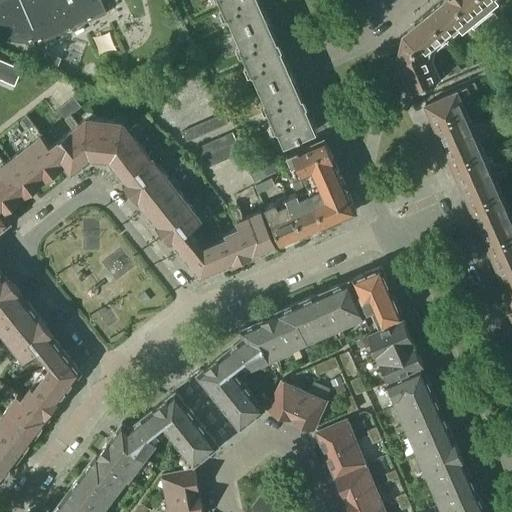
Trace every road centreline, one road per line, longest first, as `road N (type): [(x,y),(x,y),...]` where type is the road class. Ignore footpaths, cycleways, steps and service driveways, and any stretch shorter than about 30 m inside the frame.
road 1 (residential): [(192,307),(105,196),(80,197),(22,247),(113,365)]
road 2 (residential): [(391,226),(497,468),(511,464)]
road 3 (residential): [(511,390),(432,210),(391,226)]
road 4 (residential): [(391,226),(192,307)]
road 5 (residential): [(113,365),(9,511)]
road 6 (residential): [(242,452),(153,335)]
road 7 (residential): [(327,511),(300,445),(269,435),(242,452)]
